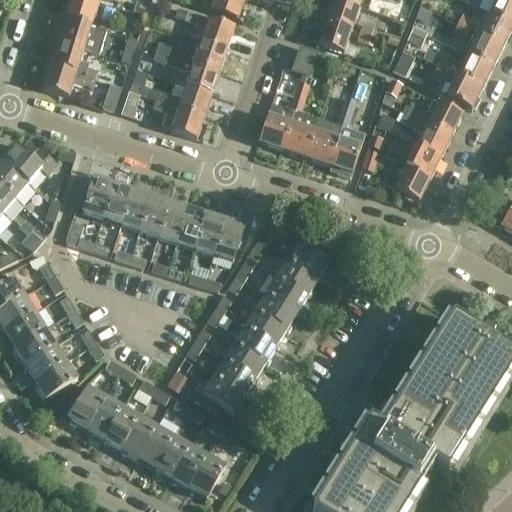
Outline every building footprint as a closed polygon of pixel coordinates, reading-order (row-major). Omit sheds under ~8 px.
[(91,30),(98,6),(76,0),(71,0),(65,23),(90,30),(91,30)] [(203,0),(200,11),(237,24),(245,1),(242,0),(203,0)] [(334,0),(334,1),(361,9),(368,12),(372,0),(375,0),(383,2),(384,0),(334,0)] [(511,1),(508,0),(492,0),(491,3),(494,5),(488,17),(511,29),(511,1)] [(326,25),(352,34),(361,9),(334,1),(326,25)] [(234,32),(177,12),(174,22),(206,32),(201,46),(226,55),(234,32)] [(479,28),(474,37),(503,51),(511,31),(511,29),(488,17),(482,29),(479,28)] [(461,19),(457,28),(468,33),(472,24),(461,19)] [(99,33),(91,30),(90,30),(65,23),(57,46),(83,54),(83,53),(99,57),(106,35),(99,33)] [(99,33),(106,35),(110,36),(113,27),(101,24),(99,33)] [(352,34),(326,25),(318,50),(344,58),(352,34)] [(363,28),(360,37),(370,40),(373,32),(363,28)] [(457,28),(453,37),(463,43),(468,33),(457,28)] [(360,37),(356,46),(367,50),(370,40),(360,37)] [(390,37),(387,47),(396,50),(397,51),(401,41),(400,40),(390,37)] [(467,59),(467,60),(492,72),(503,51),(474,37),(470,45),(473,46),(467,59)] [(128,42),(121,66),(129,68),(137,45),(128,42)] [(50,70),(95,84),(98,75),(87,71),(79,68),(83,54),(57,46),(50,70)] [(156,55),(219,77),(226,55),(201,46),(197,59),(159,46),(156,55)] [(308,81),(316,57),(300,52),(292,75),(308,81)] [(441,61),(436,70),(482,93),(492,72),(467,60),(467,59),(456,53),(450,65),(441,61)] [(186,91),(211,99),(219,77),(156,55),(152,64),(191,78),(186,91)] [(95,84),(50,70),(42,94),(68,102),(72,89),(81,92),(82,89),(92,92),(95,84)] [(436,70),(431,80),(441,85),(435,97),(471,115),(472,112),(475,113),(479,104),(477,103),(482,93),(436,70)] [(293,101),(305,104),(309,90),(298,87),(293,101)] [(113,116),(121,92),(110,88),(102,113),(113,116)] [(158,96),(155,105),(203,122),(211,99),(186,91),(182,104),(158,96)] [(132,122),(139,100),(128,96),(121,119),(132,122)] [(318,123),(305,119),(300,118),(305,104),(293,101),(289,114),(295,116),(282,155),(305,162),(318,123)] [(344,102),(339,116),(351,120),(356,106),(344,102)] [(409,109),(405,118),(451,141),(462,119),(433,104),(426,118),(409,109)] [(203,122),(155,105),(152,114),(165,119),(161,131),(171,134),(170,136),(196,144),(203,122)] [(259,147),(282,155),(295,116),(289,114),(271,108),(259,147)] [(341,132),(328,170),(338,173),(336,178),(350,183),(351,177),(352,178),(365,139),(347,133),(351,120),(339,116),(335,129),(335,130),(341,132)] [(415,150),(440,163),(451,141),(405,118),(400,127),(421,137),(415,150)] [(335,130),(335,129),(318,124),(318,123),(305,162),(328,170),(341,132),(335,130)] [(387,152),(383,161),(429,184),(440,163),(415,150),(405,145),(398,157),(387,152)] [(8,154),(0,163),(0,164),(28,189),(40,175),(47,181),(56,170),(38,154),(30,164),(13,149),(11,147),(6,153),(8,154)] [(429,184),(383,161),(375,157),(367,155),(362,173),(372,176),(375,168),(389,175),(383,188),(405,199),(404,202),(417,208),(429,184)] [(0,190),(15,204),(16,203),(28,189),(0,164),(0,190)] [(94,182),(82,218),(101,224),(113,188),(114,186),(108,184),(107,186),(94,182)] [(113,188),(101,224),(120,231),(132,194),(133,192),(126,190),(126,192),(113,188)] [(0,217),(2,219),(15,204),(0,190),(0,217)] [(55,194),(50,208),(59,211),(64,197),(55,194)] [(132,194),(120,231),(139,237),(151,200),(151,198),(145,196),(144,198),(132,194)] [(151,200),(139,237),(158,243),(169,206),(170,204),(163,202),(162,204),(151,200)] [(169,206),(158,243),(176,249),(188,213),(189,211),(181,208),(181,210),(169,206)] [(54,226),(59,211),(50,208),(45,223),(54,226)] [(501,230),(511,237),(511,211),(507,219),(505,218),(500,226),(502,228),(501,230)] [(188,213),(176,249),(194,254),(206,218),(207,216),(201,214),(200,216),(188,213)] [(206,218),(194,254),(213,261),(225,224),(226,222),(219,220),(218,222),(206,218)] [(225,224),(213,261),(232,267),(244,231),(243,230),(243,228),(238,226),(237,228),(225,224)] [(76,252),(91,257),(94,248),(79,243),(83,230),(71,227),(66,243),(66,248),(76,252)] [(26,241),(38,251),(45,243),(33,233),(26,241)] [(256,248),(264,253),(273,240),(264,235),(256,248)] [(33,257),(38,251),(26,241),(21,247),(33,257)] [(94,248),(91,257),(106,262),(109,252),(94,248)] [(256,266),(264,253),(256,248),(248,261),(256,266)] [(296,248),(285,266),(317,286),(319,287),(322,282),(320,281),(328,269),(296,248)] [(113,264),(128,269),(131,260),(116,255),(113,264)] [(11,257),(0,262),(0,265),(3,272),(17,265),(11,257)] [(131,260),(128,269),(143,274),(146,264),(131,260)] [(285,266),(275,283),(307,303),(308,304),(312,298),(310,297),(317,286),(285,266)] [(151,276),(165,281),(169,272),(154,267),(151,276)] [(47,286),(55,281),(47,268),(39,273),(47,286)] [(235,281),(244,286),(252,273),(244,268),(235,281)] [(169,272),(165,281),(180,286),(183,276),(169,272)] [(0,316),(25,301),(13,283),(9,286),(4,278),(0,279),(0,316)] [(188,288),(203,293),(206,284),(191,279),(188,288)] [(63,295),(55,281),(47,286),(55,300),(63,295)] [(235,299),(244,286),(235,281),(227,294),(235,299)] [(275,283),(264,299),(296,319),(298,320),(301,315),(300,314),(307,303),(275,283)] [(206,284),(203,293),(217,298),(220,288),(206,284)] [(264,299),(254,316),(286,336),(287,337),(291,331),(289,330),(296,319),(264,299)] [(0,316),(0,332),(3,338),(35,317),(25,301),(0,316)] [(223,301),(215,314),(223,319),(231,306),(223,301)] [(59,307),(66,319),(75,314),(67,302),(59,307)] [(75,314),(66,319),(75,333),(83,328),(75,314)] [(215,332),(223,319),(215,314),(206,327),(215,332)] [(254,316),(244,332),(275,352),(277,353),(280,348),(279,347),(286,336),(254,316)] [(3,338),(2,339),(5,344),(6,343),(13,353),(45,333),(35,317),(3,338)] [(312,501),(305,511),(408,511),(434,471),(440,475),(447,479),(511,375),(511,361),(489,347),(492,343),(484,338),(482,342),(453,324),(382,436),(369,428),(320,506),(312,501)] [(244,332),(233,349),(265,369),(266,370),(270,364),(269,363),(275,352),(244,332)] [(13,353),(12,354),(15,360),(17,359),(24,371),(56,350),(45,333),(13,353)] [(202,334),(193,348),(202,353),(210,339),(202,334)] [(79,340),(87,354),(96,348),(88,335),(79,340)] [(104,361),(96,348),(87,354),(95,366),(104,361)] [(202,353),(193,348),(185,360),(194,365),(202,353)] [(233,349),(222,366),(255,385),(256,386),(260,381),(258,380),(265,369),(233,349)] [(24,371),(22,372),(26,376),(27,376),(34,387),(66,367),(56,350),(24,371)] [(117,381),(122,373),(109,366),(105,374),(117,381)] [(222,366),(212,382),(245,401),(246,402),(249,398),(248,397),(255,385),(222,366)] [(34,387),(33,388),(36,393),(37,392),(45,404),(77,383),(66,367),(34,387)] [(122,373),(118,381),(132,389),(136,381),(122,373)] [(175,376),(166,391),(178,398),(187,383),(175,376)] [(212,382),(202,399),(234,419),(236,420),(240,414),(238,412),(245,401),(212,382)] [(151,401),(156,393),(143,385),(138,394),(151,401)] [(88,392),(69,425),(70,426),(69,427),(74,430),(75,429),(87,436),(106,402),(106,403),(109,398),(99,393),(96,397),(88,392)] [(170,401),(156,393),(151,401),(165,409),(170,401)] [(87,436),(86,437),(91,440),(92,438),(104,445),(123,412),(106,403),(106,402),(87,436)] [(185,420),(190,412),(177,405),(172,413),(185,420)] [(104,445),(103,447),(108,449),(109,448),(120,455),(139,422),(123,412),(104,445)] [(204,420),(190,412),(185,420),(199,428),(204,420)] [(120,455),(120,456),(125,459),(126,458),(137,464),(156,431),(139,422),(120,455)] [(219,439),(223,431),(211,424),(206,432),(219,439)] [(137,464),(136,466),(142,469),(143,468),(154,474),(173,441),(156,431),(137,464)] [(238,439),(223,431),(219,439),(233,448),(238,439)] [(154,474),(153,476),(159,479),(160,477),(171,484),(183,464),(190,451),(173,441),(154,474)] [(171,484),(170,485),(176,489),(177,487),(189,494),(207,460),(190,451),(183,464),(171,484)] [(189,494),(188,496),(192,498),(193,496),(206,504),(225,470),(207,460),(189,494)]
